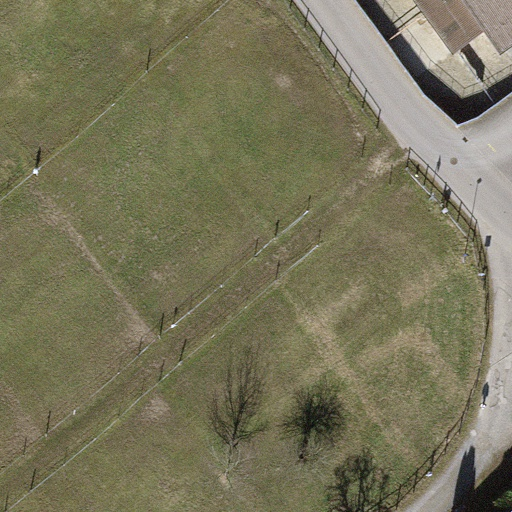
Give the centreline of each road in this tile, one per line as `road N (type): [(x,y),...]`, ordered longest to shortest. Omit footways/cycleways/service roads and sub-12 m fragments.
road 1 (residential): [(323,0),(511,242)]
road 2 (track): [(511,371),(494,441),(427,511)]
